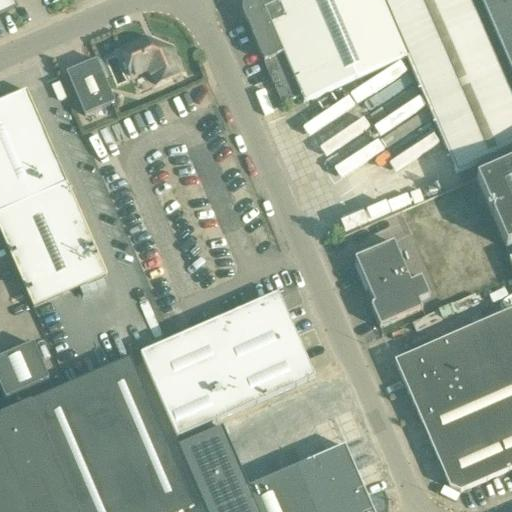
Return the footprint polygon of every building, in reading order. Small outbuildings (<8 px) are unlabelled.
[(0,0),(0,17),(15,11),(10,0),(0,0)] [(511,151),(511,105),(466,0),(251,0),(244,18),(282,106),(300,98),(303,104),(406,60),(456,175),(511,151)] [(511,0),(479,0),(511,75),(511,0)] [(156,87),(181,76),(171,52),(162,56),(158,47),(149,51),(145,42),(119,53),(130,79),(148,71),(156,87)] [(96,63),(66,76),(84,118),(114,105),(103,80),(108,78),(101,61),(96,63)] [(0,104),(0,236),(32,311),(105,279),(25,94),(0,104)] [(511,247),(511,165),(475,182),(505,250),(511,247)] [(420,280),(410,285),(393,245),(354,262),(373,305),(372,306),(371,307),(371,308),(371,310),(371,312),(379,330),(422,312),(418,304),(429,299),(420,280)] [(177,441),(314,381),(277,296),(140,356),(177,441)] [(460,494),(511,471),(511,312),(394,364),(447,486),(460,494)] [(0,392),(4,402),(49,383),(33,346),(0,360),(0,392)] [(187,511),(193,510),(129,361),(31,404),(0,417),(0,511),(187,511)] [(178,449),(204,511),(371,511),(366,500),(350,462),(344,449),(306,465),(305,465),(305,466),(248,490),(222,430),(178,449)]
